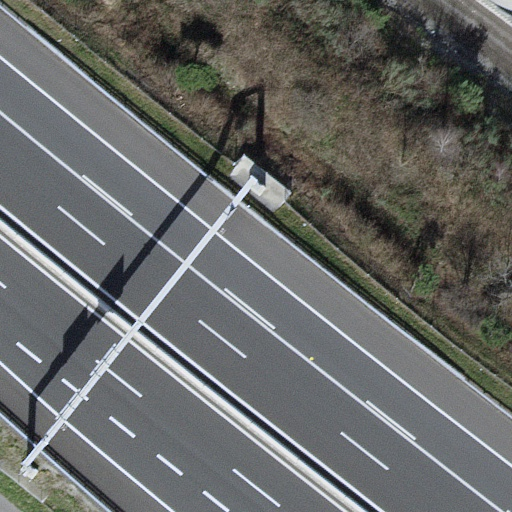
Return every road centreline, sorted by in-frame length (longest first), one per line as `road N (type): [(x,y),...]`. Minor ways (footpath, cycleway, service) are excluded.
road 1 (motorway): [(446,511),(0,155)]
road 2 (motorway): [(0,279),(290,511)]
